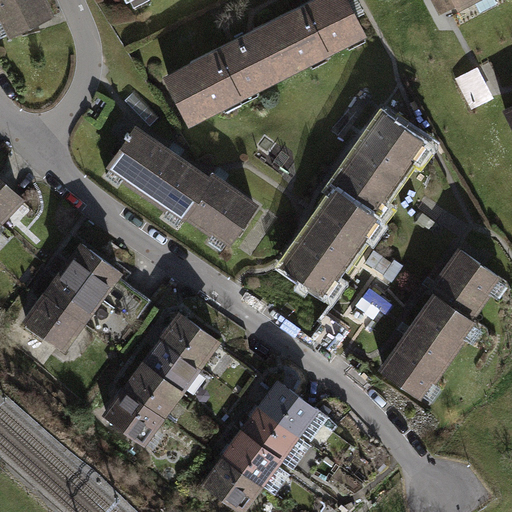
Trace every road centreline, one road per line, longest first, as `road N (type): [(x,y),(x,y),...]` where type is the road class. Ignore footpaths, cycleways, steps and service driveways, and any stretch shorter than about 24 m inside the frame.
road 1 (residential): [(445,503),(332,374),(30,143)]
road 2 (residential): [(73,0),(88,38),(90,78),(69,112),(30,143)]
